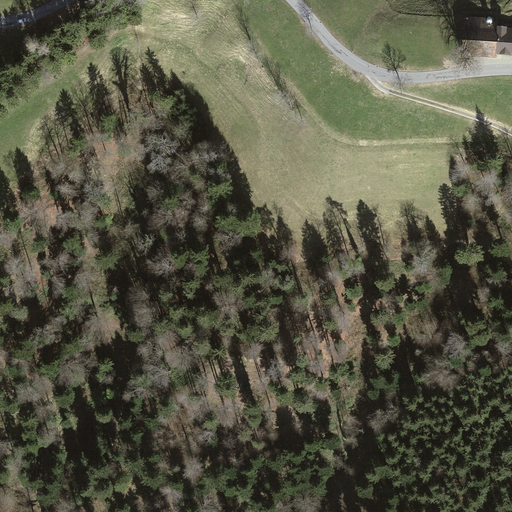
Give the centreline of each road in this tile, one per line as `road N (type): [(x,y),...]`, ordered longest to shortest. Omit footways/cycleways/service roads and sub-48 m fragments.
road 1 (track): [(511,265),(481,239),(364,263),(294,358),(220,381),(217,400),(227,407),(282,411),(289,428),(189,454),(169,450),(153,434),(136,342),(116,327),(101,330),(100,339)]
road 2 (tertiary): [(292,0),(369,71),(418,78),(511,70)]
road 3 (track): [(100,339),(126,382),(118,486),(136,511)]
road 4 (track): [(369,71),(381,89),(511,134)]
road 5 (track): [(100,339),(36,407),(0,419)]
